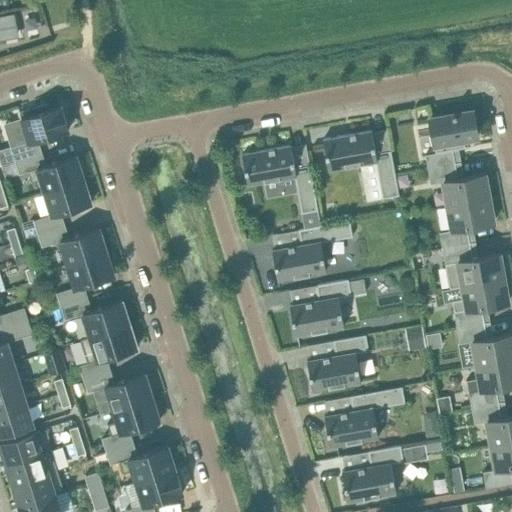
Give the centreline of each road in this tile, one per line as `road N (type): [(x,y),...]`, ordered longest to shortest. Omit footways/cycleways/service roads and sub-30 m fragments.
road 1 (residential): [(312,511),(190,123)]
road 2 (residential): [(110,138),(229,511)]
road 3 (residential): [(190,123),(479,71),(498,77),(508,95)]
